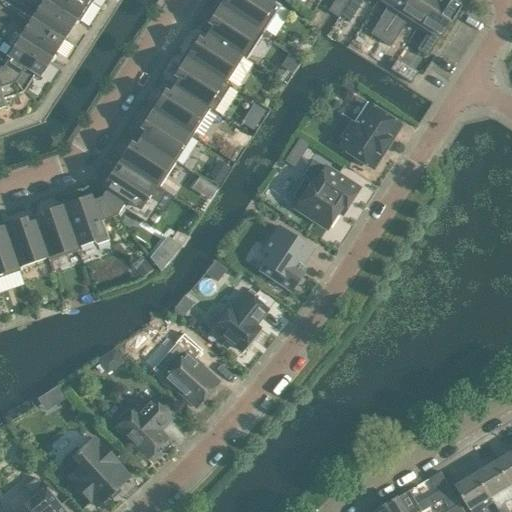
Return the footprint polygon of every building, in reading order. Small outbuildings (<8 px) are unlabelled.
[(28,0),(35,4),(29,14),(61,35),(74,16),(49,0),(28,0)] [(49,0),(74,16),(77,11),(81,11),(88,0),(49,0)] [(210,21),(205,29),(237,51),(238,50),(241,52),(243,53),(259,30),(263,32),(264,30),(217,0),(205,18),(210,21)] [(217,0),(264,30),(265,29),(261,26),(277,1),(275,0),(217,0)] [(329,0),(325,7),(336,14),(339,10),(344,0),(329,0)] [(344,0),(339,10),(348,16),(358,0),(344,0)] [(382,0),(384,5),(368,29),(378,36),(401,0),(382,0)] [(401,0),(378,36),(388,42),(406,14),(416,20),(416,21),(429,0),(401,0)] [(416,20),(413,24),(424,31),(415,45),(425,52),(457,3),(452,0),(429,0),(416,21),(416,20)] [(0,9),(0,22),(49,54),(61,35),(29,14),(23,23),(8,14),(0,9)] [(0,35),(0,36),(0,62),(1,64),(21,89),(32,71),(36,74),(49,54),(0,22),(0,35)] [(195,35),(183,53),(224,79),(225,77),(241,52),(238,50),(237,51),(205,29),(199,38),(195,35)] [(176,74),(171,82),(207,105),(207,104),(211,106),(228,79),(225,77),(224,79),(183,53),(172,71),(176,74)] [(394,54),(388,65),(398,72),(409,79),(415,68),(394,54)] [(0,103),(3,102),(1,96),(21,89),(1,64),(0,64),(0,103)] [(161,87),(149,105),(194,134),(195,132),(191,129),(207,105),(171,82),(166,90),(161,87)] [(343,135),(338,144),(369,164),(397,121),(367,102),(360,113),(358,112),(353,120),(351,119),(347,120),(340,130),(341,134),(343,135)] [(142,126),(137,134),(173,158),(189,133),(193,136),(194,134),(149,105),(138,123),(142,126)] [(238,126),(230,137),(240,144),(248,132),(238,126)] [(127,140),(116,158),(160,186),(161,185),(157,182),(173,158),(137,134),(132,142),(127,140)] [(104,185),(99,193),(114,212),(122,200),(139,211),(146,200),(144,195),(151,184),(155,186),(156,185),(160,187),(160,186),(116,158),(100,182),(104,185)] [(298,196),(293,204),(324,225),(335,207),(340,210),(356,184),(323,163),(323,164),(317,160),(312,162),(308,169),(307,174),(311,176),(308,180),(304,179),(300,181),(295,188),(295,193),(298,196)] [(209,166),(206,171),(217,178),(221,173),(209,166)] [(195,187),(202,176),(196,172),(189,184),(195,187)] [(87,192),(60,201),(77,251),(78,251),(77,247),(79,246),(77,242),(90,237),(94,240),(106,236),(99,217),(114,212),(99,193),(89,197),(87,192)] [(41,213),(32,216),(45,253),(44,253),(46,257),(74,247),(76,251),(77,251),(60,201),(40,208),(41,213)] [(21,215),(1,222),(19,272),(20,271),(18,268),(20,267),(18,262),(44,253),(45,253),(32,216),(23,220),(21,215)] [(0,273),(15,268),(17,272),(19,272),(1,222),(0,222),(0,273)] [(266,251),(256,266),(288,288),(301,269),(295,265),(298,260),(300,262),(311,245),(276,222),(259,247),(266,251)] [(140,252),(130,260),(140,273),(150,265),(140,252)] [(212,256),(203,269),(214,278),(224,265),(212,256)] [(228,302),(211,324),(239,347),(243,342),(247,341),(249,339),(251,336),(253,333),(253,330),(257,325),(252,321),(265,305),(245,289),(232,305),(228,302)] [(183,350),(161,374),(194,404),(216,379),(191,356),(200,347),(181,330),(172,340),(183,350)] [(140,353),(122,337),(115,346),(133,361),(140,353)] [(112,344),(95,356),(104,369),(122,358),(112,344)] [(117,421),(113,424),(145,455),(165,434),(157,427),(169,414),(148,394),(136,407),(133,404),(130,407),(127,404),(124,404),(113,415),(113,418),(117,421)] [(58,460),(58,465),(60,469),(62,473),(64,475),(67,473),(75,482),(73,484),(83,495),(85,493),(94,502),(106,491),(103,488),(112,480),(107,476),(119,465),(91,434),(76,448),(74,446),(73,448),(71,446),(63,453),(60,456),(58,460)] [(511,445),(493,457),(508,481),(511,488),(511,445)] [(493,457),(473,469),(490,498),(498,511),(504,511),(508,510),(501,499),(503,498),(496,488),(508,481),(493,457)] [(452,482),(451,482),(466,506),(469,511),(482,511),(478,505),(490,498),(473,469),(452,482)] [(30,494),(10,511),(11,511),(64,511),(38,478),(38,479),(34,474),(21,483),(30,494)] [(368,510),(367,511),(410,511),(441,494),(449,489),(444,481),(434,487),(414,499),(406,487),(394,494),(370,508),(368,510)] [(456,511),(461,509),(455,499),(447,504),(433,511),(456,511)]
